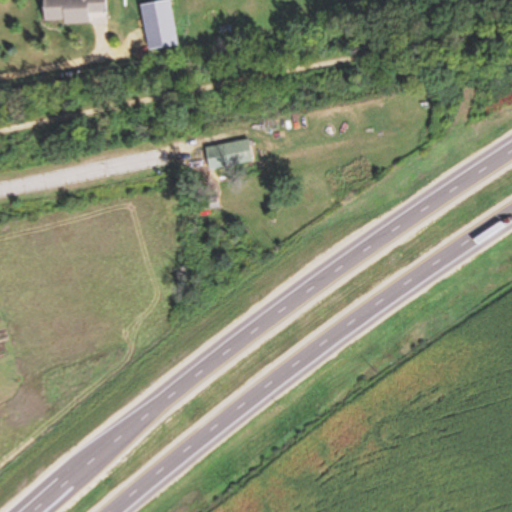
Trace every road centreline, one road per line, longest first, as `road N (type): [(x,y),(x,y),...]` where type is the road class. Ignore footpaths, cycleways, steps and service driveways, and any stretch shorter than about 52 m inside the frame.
road 1 (trunk): [(511,159),(336,272),(33,511)]
road 2 (trunk): [(114,511),(225,415),(511,220)]
road 3 (residential): [(0,192),(176,155)]
